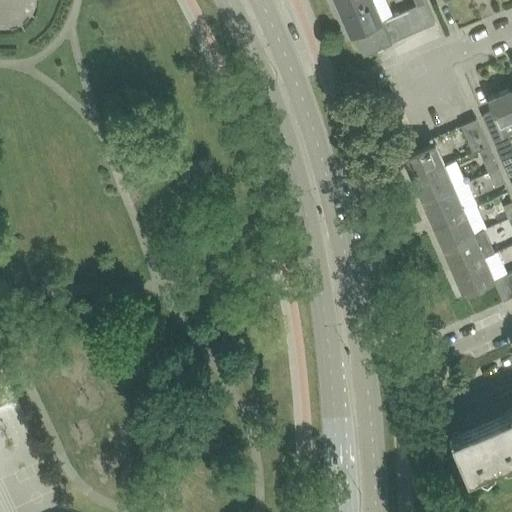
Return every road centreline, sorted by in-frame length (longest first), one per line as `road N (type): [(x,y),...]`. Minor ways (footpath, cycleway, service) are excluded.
road 1 (secondary): [(231,0),(296,157),(315,246),(332,371),(338,511)]
road 2 (secondary): [(374,511),(366,368),(349,260),(325,155),(264,0)]
road 3 (residential): [(390,69),(511,18)]
